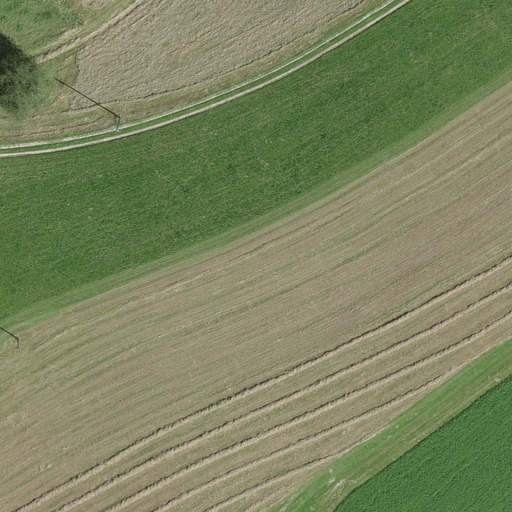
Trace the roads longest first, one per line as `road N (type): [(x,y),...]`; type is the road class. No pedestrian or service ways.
road 1 (track): [(0,157),(179,120),(288,73),(407,0)]
road 2 (track): [(295,511),(511,348)]
road 3 (track): [(0,76),(66,49),(138,0)]
